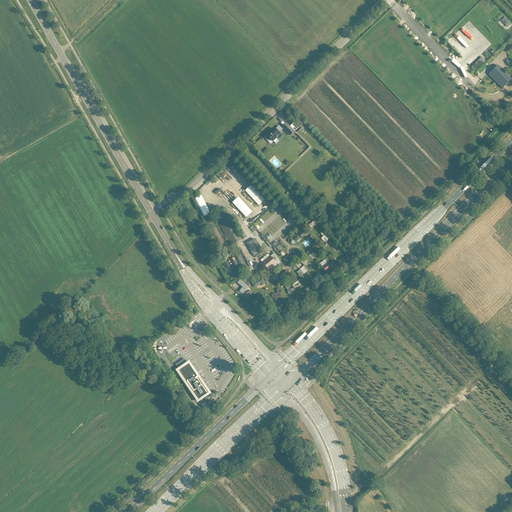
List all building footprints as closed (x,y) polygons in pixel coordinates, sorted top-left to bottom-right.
[(505,18),(502,21),(508,27),(511,24),(505,18)] [(482,34),(477,38),(487,48),(492,44),(482,34)] [(511,79),(505,73),(498,66),(492,72),(489,75),(495,82),(502,88),(505,86),(511,79)] [(268,134),(267,134),(270,137),(269,138),(273,142),(277,138),(278,139),(282,136),(279,133),(279,132),(282,129),(279,126),(274,131),(272,132),(271,131),(268,135),(268,134)] [(252,183),(244,190),(259,206),(266,198),(252,183)] [(209,214),(201,195),(194,198),(202,217),(209,214)] [(242,239),(227,211),(216,217),(231,245),(242,239)] [(205,223),(220,251),(227,248),(212,219),(205,223)] [(298,234),(302,238),(307,233),(304,229),(298,234)] [(320,238),(324,243),(330,237),(326,233),(320,238)] [(280,239),(286,246),(288,243),(282,237),(280,239)] [(256,238),(247,242),(253,255),(261,251),(256,238)] [(306,252),(313,259),(324,248),(317,242),(306,252)] [(243,251),(235,254),(239,266),(247,263),(243,251)] [(269,255),(262,261),(268,269),(272,265),(274,268),(277,265),(281,262),(279,260),(279,259),(274,253),(270,256),(269,255)] [(335,258),(322,268),(325,272),(337,262),(335,258)] [(230,278),(239,274),(232,260),(223,264),(230,278)] [(301,277),(308,270),(304,266),(296,273),(301,277)] [(286,270),(279,276),(285,283),(292,277),(286,270)] [(319,273),(310,279),(313,283),(322,277),(319,273)] [(263,283),(261,279),(252,283),(254,288),(263,283)] [(292,285),(295,288),(301,284),(298,280),(292,285)] [(279,300),(277,295),(283,293),(281,289),(271,293),(275,301),(279,300)] [(250,298),(253,305),(263,302),(260,295),(250,298)] [(209,393),(199,378),(197,375),(189,363),(178,371),(180,374),(179,375),(181,377),(182,376),(187,384),(186,385),(188,388),(189,387),(198,400),(209,393)]
